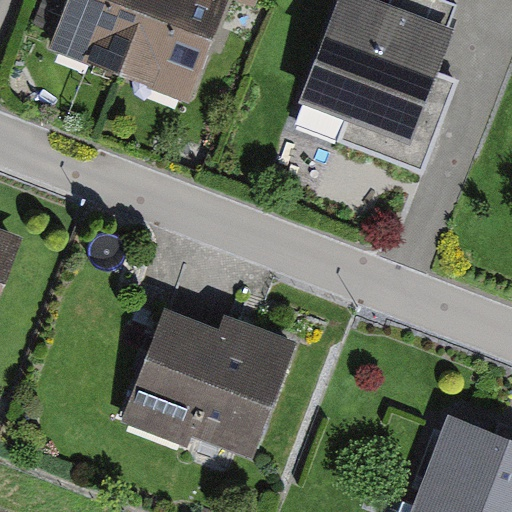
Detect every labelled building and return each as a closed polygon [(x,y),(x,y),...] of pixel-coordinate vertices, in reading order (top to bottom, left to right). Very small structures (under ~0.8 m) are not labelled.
[(152,0),(71,0),(50,54),(120,82),(152,0)] [(152,0),(120,82),(190,109),(231,5),(232,0),(152,0)] [(232,0),(231,5),(254,15),(260,0),(232,0)] [(394,0),(391,10),(363,0),(347,0),(301,127),(431,173),(462,88),(443,81),(469,11),(438,0),(394,0)] [(0,313),(23,255),(0,246),(0,313)] [(218,341),(166,319),(122,425),(188,452),(193,441),(254,466),(300,353),(226,322),(218,341)] [(511,511),(511,444),(451,423),(419,511),(511,511)]
